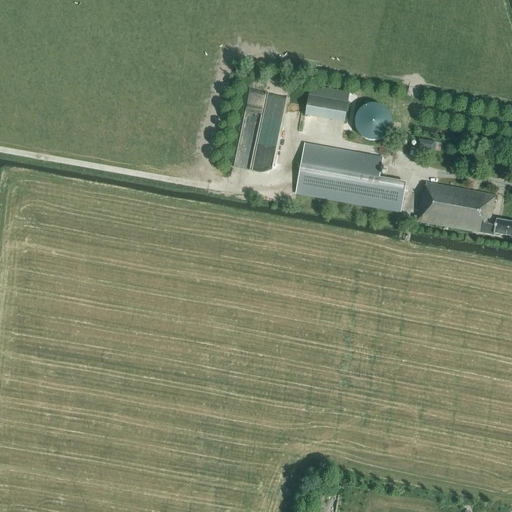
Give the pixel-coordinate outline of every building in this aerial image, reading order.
[(310,86),(308,95),(348,103),(350,93),(310,86)] [(348,103),(308,95),(305,116),(344,123),(348,103)] [(354,119),(354,123),(354,127),(355,130),(357,134),(360,136),(362,139),(366,140),(369,141),(373,142),(377,141),(380,140),(384,138),(386,136),(389,133),(390,130),(391,126),(391,125),(391,124),(392,124),(392,123),(392,122),(392,121),(391,121),(391,120),(391,119),(391,118),(391,117),(391,116),(390,116),(390,115),(390,114),(389,114),(389,113),(389,112),(388,112),(388,111),(387,111),(387,110),(386,110),(386,109),(385,109),(385,108),(384,108),(384,107),(383,107),(382,106),(381,106),(381,105),(380,105),(379,105),(378,105),(378,104),(377,104),(376,104),(375,104),(374,104),(373,104),(372,104),(371,104),(370,104),(369,104),(368,104),(367,105),(366,105),(365,105),(365,106),(364,106),(363,106),(363,107),(362,107),(361,107),(361,108),(360,108),(360,109),(359,109),(359,110),(358,110),(358,111),(357,111),(357,112),(357,113),(356,113),(356,114),(356,115),(355,115),(355,116),(355,117),(354,118),(354,119)] [(433,151),(434,143),(418,140),(417,148),(433,151)] [(296,194),(401,212),(405,191),(378,186),(383,158),(304,145),(296,194)] [(249,153),(247,159),(242,158),(239,167),(249,169),(253,154),(249,153)] [(417,216),(416,222),(479,234),(480,231),(511,237),(511,223),(490,219),(495,196),(425,183),(423,194),(421,194),(417,216)]
